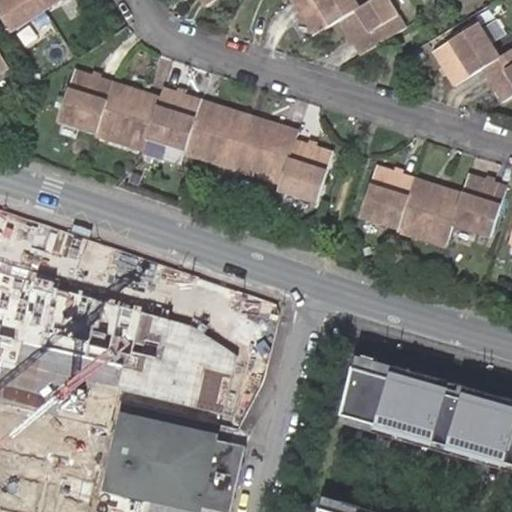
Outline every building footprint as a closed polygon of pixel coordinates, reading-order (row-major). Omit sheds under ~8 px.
[(0,0),(19,33),(54,13),(52,11),(69,0),(0,0)] [(210,0),(216,10),(233,0),(210,0)] [(363,0),(301,0),(326,41),(352,25),(372,60),(417,34),(397,0),(395,0),(372,14),(363,0)] [(487,34),(442,60),(464,96),(493,79),(511,111),(511,67),(509,69),(487,34)] [(0,81),(18,70),(0,38),(0,81)] [(117,91),(119,85),(82,72),(65,123),(102,135),(102,137),(150,154),(155,141),(193,154),(192,157),(289,190),(286,199),(327,213),(344,162),(304,148),(307,138),(276,128),(274,134),(256,128),(235,120),(237,115),(172,92),(169,102),(139,91),(137,97),(117,91)] [(139,91),(119,85),(117,91),(137,97),(139,91)] [(258,122),(237,115),(235,120),(256,128),(258,122)] [(274,134),(276,128),(258,122),(256,128),(274,134)] [(422,195),(424,187),(386,176),(369,224),(406,237),(405,242),(451,256),(459,234),(496,247),(511,200),(511,195),(476,184),(469,203),(442,194),(439,200),(422,195)] [(442,194),(424,187),(422,195),(439,200),(442,194)] [(196,323),(140,310),(0,276),(0,511),(91,511),(122,391),(224,416),(238,357),(196,323)] [(511,416),(354,371),(342,419),(511,469),(511,416)] [(226,455),(126,431),(109,498),(136,505),(166,511),(234,511),(247,460),(226,455)]
